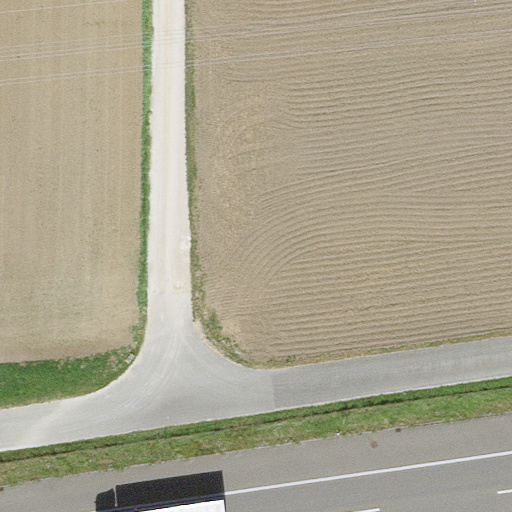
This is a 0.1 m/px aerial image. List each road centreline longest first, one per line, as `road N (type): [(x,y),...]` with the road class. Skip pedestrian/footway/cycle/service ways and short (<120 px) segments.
road 1 (unclassified): [(0,420),(511,350)]
road 2 (track): [(167,0),(162,396)]
road 3 (motorway): [(511,489),(347,511)]
